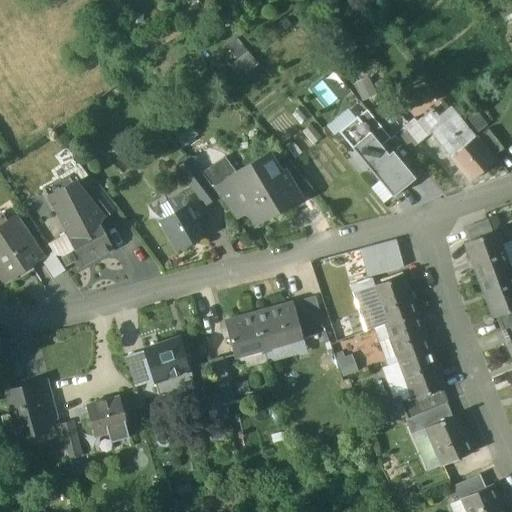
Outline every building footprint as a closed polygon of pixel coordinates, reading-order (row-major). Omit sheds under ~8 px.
[(216,57),(237,81),(258,63),(238,39),(216,57)] [(473,106),(461,116),(474,133),(486,123),(473,106)] [(432,110),(417,122),(427,136),(431,133),(442,123),(432,110)] [(358,119),(381,146),(390,138),(367,111),(358,119)] [(475,137),(455,113),(442,123),(431,133),(451,156),(475,137)] [(338,132),(392,197),(415,178),(392,152),(388,155),(381,146),(358,119),(356,117),(338,132)] [(417,122),(414,118),(404,127),(418,144),(427,136),(417,122)] [(502,148),(487,130),(478,137),(493,156),(502,148)] [(451,156),(450,157),(469,181),(494,161),(475,137),(451,156)] [(224,158),(201,174),(202,176),(215,193),(216,192),(230,183),(232,182),(228,176),(234,171),(224,158)] [(201,174),(188,159),(175,169),(205,206),(218,196),(215,193),(202,176),(201,174)] [(313,190),(290,162),(280,168),(281,171),(284,170),(300,198),(313,190)] [(300,198),(284,170),(281,171),(270,178),(261,164),(232,182),(230,183),(246,210),(255,224),(300,198)] [(114,210),(88,177),(78,185),(103,216),(104,218),(114,210)] [(246,210),(230,183),(216,192),(235,218),(246,210)] [(103,216),(78,185),(50,200),(67,234),(96,219),(97,220),(103,216)] [(187,206),(161,221),(177,248),(203,234),(187,206)] [(42,258),(14,215),(0,223),(0,263),(10,278),(42,258)] [(67,234),(66,234),(81,263),(111,248),(97,220),(96,219),(67,234)] [(487,220),(463,229),(468,242),(492,233),(487,220)] [(468,242),(464,244),(473,267),(474,267),(479,281),(508,270),(500,248),(502,248),(496,232),(492,233),(468,242)] [(361,250),(368,276),(403,267),(396,241),(361,250)] [(511,281),(508,270),(479,281),(484,294),(483,294),(493,319),(511,311),(511,281)] [(404,275),(372,286),(377,301),(379,301),(387,323),(416,313),(412,301),(413,301),(404,275)] [(315,296),(291,302),(292,304),(298,325),(322,319),(315,296)] [(292,304),(254,315),(262,346),(300,335),(298,325),(292,304)] [(387,323),(385,324),(390,338),(392,337),(400,361),(429,350),(425,337),(426,337),(417,313),(387,323)] [(254,315),(225,323),(233,354),(262,346),(254,315)] [(511,325),(501,330),(507,344),(511,341),(511,325)] [(179,338),(144,349),(154,381),(189,369),(179,338)] [(349,349),(334,355),(343,375),(357,368),(349,349)] [(429,350),(400,361),(408,383),(406,384),(411,399),(442,388),(444,387),(435,363),(434,363),(429,350)] [(221,356),(208,360),(215,383),(228,380),(221,356)] [(57,414),(48,380),(36,383),(45,418),(57,414)] [(35,382),(6,390),(18,434),(47,426),(36,383),(35,382)] [(411,399),(384,408),(390,423),(423,411),(446,402),(442,388),(411,399)] [(216,393),(205,396),(204,395),(210,421),(224,418),(217,391),(216,392),(216,393)] [(117,396),(84,405),(92,435),(106,431),(124,426),(125,426),(117,396)] [(446,402),(423,411),(428,425),(451,415),(446,402)] [(428,425),(424,427),(431,442),(433,441),(442,463),(470,451),(465,438),(466,438),(455,413),(428,425)] [(71,419),(59,422),(68,456),(80,453),(71,419)] [(124,426),(106,431),(108,441),(127,436),(124,426)] [(478,474),(452,485),(458,498),(462,496),(484,487),(478,474)] [(484,487),(462,496),(468,511),(502,511),(497,498),(496,498),(490,484),(484,487)]
